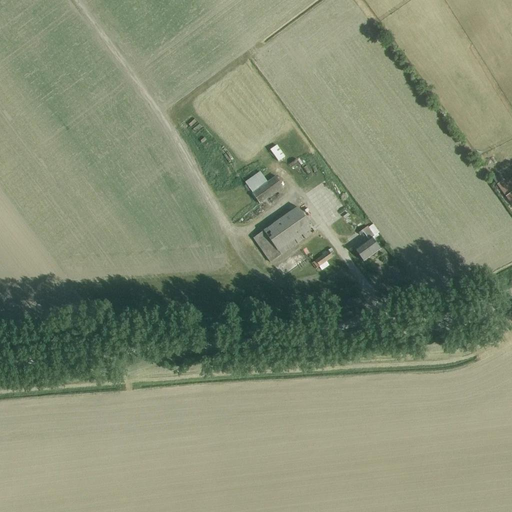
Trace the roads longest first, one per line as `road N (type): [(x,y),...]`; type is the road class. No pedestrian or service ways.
road 1 (unclassified): [(0,363),(435,330),(511,296)]
road 2 (track): [(0,343),(97,335),(119,354)]
